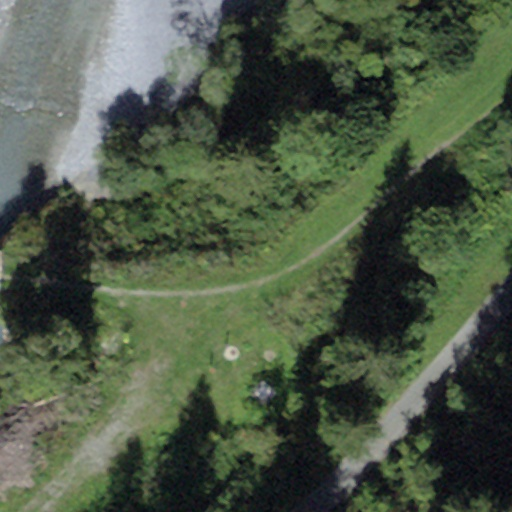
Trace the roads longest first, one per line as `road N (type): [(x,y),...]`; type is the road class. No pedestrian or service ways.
road 1 (track): [(0,271),(132,297),(483,320)]
road 2 (track): [(483,320),(304,511)]
